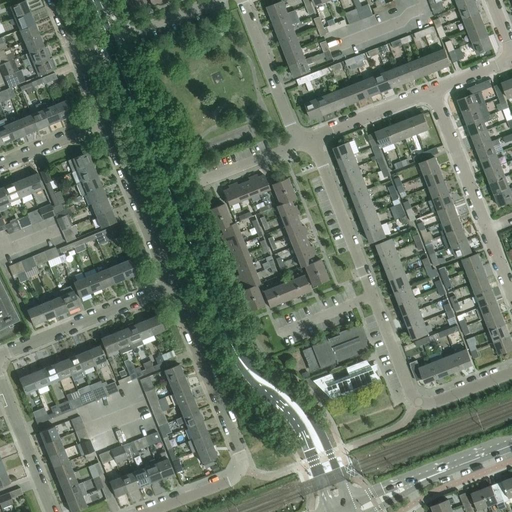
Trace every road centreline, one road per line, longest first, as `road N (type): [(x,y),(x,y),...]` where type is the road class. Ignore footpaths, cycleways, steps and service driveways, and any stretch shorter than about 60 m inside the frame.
road 1 (secondary): [(238,360),(92,0)]
road 2 (residential): [(146,511),(240,470),(168,285)]
road 3 (secondary): [(349,504),(299,403),(238,360)]
road 4 (residential): [(0,356),(168,285)]
road 5 (secondary): [(238,360),(292,423),(331,511)]
road 6 (residential): [(168,285),(102,121)]
road 7 (residential): [(371,295),(311,140)]
road 8 (residential): [(243,0),(293,131),(311,140)]
road 9 (residential): [(485,229),(432,92)]
road 10 (residential): [(51,511),(0,377)]
road 11 (residential): [(102,121),(52,0)]
road 12 (residential): [(311,140),(432,92)]
